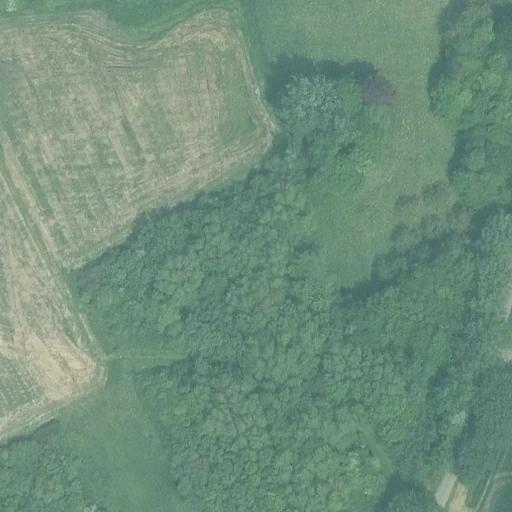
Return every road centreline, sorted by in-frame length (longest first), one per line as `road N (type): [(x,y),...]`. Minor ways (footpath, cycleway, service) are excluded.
road 1 (track): [(125,355),(192,357),(298,392),(358,432),(420,511)]
road 2 (unclassified): [(427,511),(479,394)]
road 3 (unclassified): [(479,394),(511,272)]
